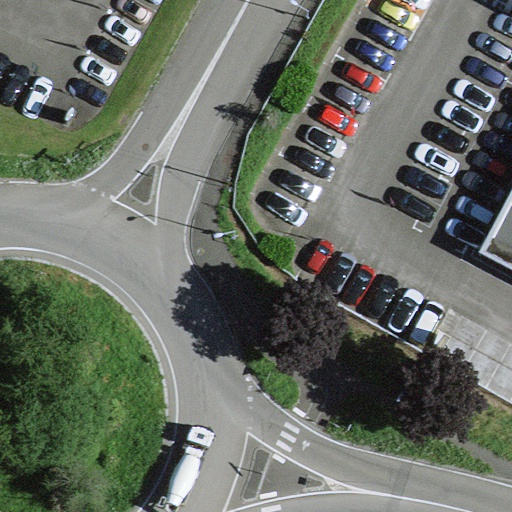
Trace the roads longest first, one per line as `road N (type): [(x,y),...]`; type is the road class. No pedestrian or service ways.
road 1 (residential): [(260,0),(122,241)]
road 2 (secondary): [(467,511),(305,448),(221,399)]
road 3 (secondary): [(221,399),(206,335),(170,280),(122,241)]
road 4 (secondary): [(122,241),(60,219),(0,218)]
